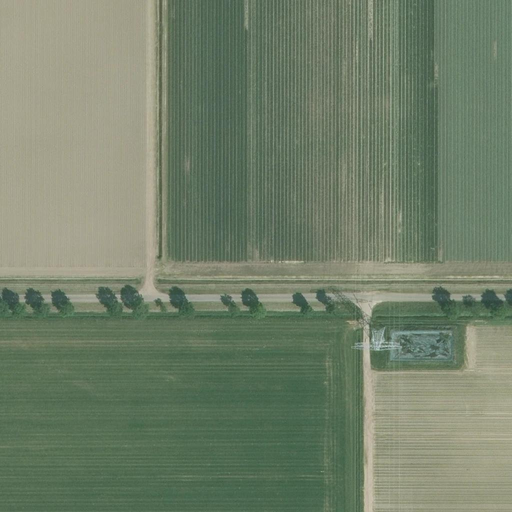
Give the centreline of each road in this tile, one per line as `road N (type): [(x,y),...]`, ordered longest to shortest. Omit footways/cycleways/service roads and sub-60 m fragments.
road 1 (unclassified): [(0,298),(511,297)]
road 2 (unknown): [(362,297),(362,511)]
